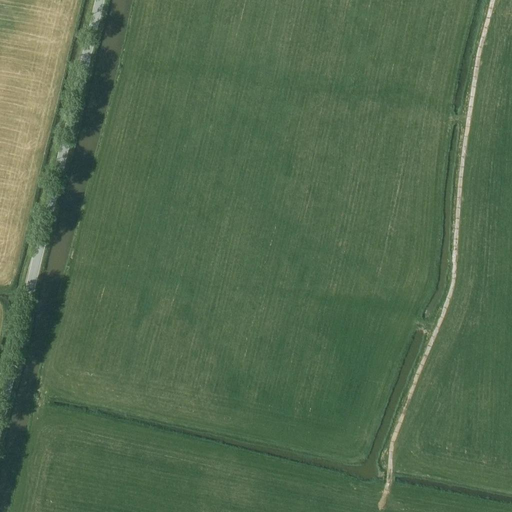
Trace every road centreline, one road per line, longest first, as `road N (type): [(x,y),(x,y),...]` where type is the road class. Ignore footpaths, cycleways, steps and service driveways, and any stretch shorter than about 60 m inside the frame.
road 1 (track): [(495,0),(476,70),(449,302),(402,415),(379,508)]
road 2 (tertiary): [(0,422),(101,0)]
